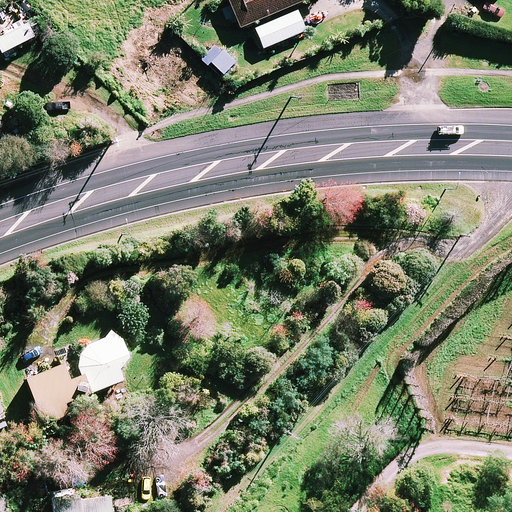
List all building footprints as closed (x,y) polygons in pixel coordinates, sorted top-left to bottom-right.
[(314,0),(225,0),(239,32),(314,0)] [(304,35),(296,15),(254,32),(262,52),(304,35)] [(0,124),(0,144),(10,132),(0,124)] [(119,364),(129,350),(123,332),(110,324),(107,331),(90,339),(80,349),(78,368),(85,370),(93,388),(124,375),(119,364)] [(77,392),(63,357),(26,372),(45,418),(69,408),(65,397),(77,392)] [(0,401),(0,426),(9,423),(0,401)] [(113,508),(111,489),(53,497),(55,510),(44,511),(120,511),(120,507),(113,508)]
